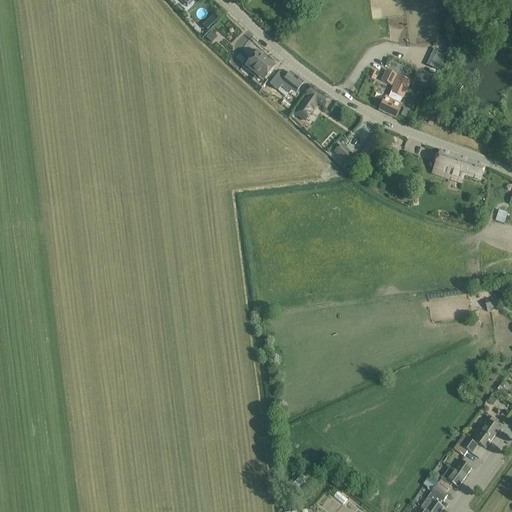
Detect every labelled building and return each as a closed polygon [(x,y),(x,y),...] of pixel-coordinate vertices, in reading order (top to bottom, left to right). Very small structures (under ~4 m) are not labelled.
[(203,22),(198,27),(204,33),(209,28),(203,22)] [(208,43),(222,37),(218,28),(204,34),(208,43)] [(434,49),(426,65),(433,68),(440,51),(434,49)] [(256,54),(249,62),(245,67),(244,65),(243,66),(255,76),(251,81),(261,89),(267,82),(264,80),(269,74),(275,66),(268,61),(266,62),(256,54)] [(379,111),(395,119),(400,110),(402,105),(399,104),(401,99),(403,99),(410,82),(398,76),(386,70),(381,81),(394,87),(389,98),(385,97),(383,102),(379,111)] [(280,86),(277,90),(285,97),(288,93),(289,94),(293,89),(296,92),(297,92),(303,84),(290,73),(283,81),(279,86),(280,86)] [(301,106),(295,115),(305,122),(311,113),(317,103),(324,108),(324,107),(330,99),(311,87),(305,95),(307,96),(301,106)] [(382,140),(376,136),(374,134),(356,160),(364,165),(382,140)] [(344,162),(341,166),(344,169),(352,160),(350,159),(354,155),(341,144),(334,152),(344,162)] [(440,152),(436,161),(432,174),(461,184),(463,177),(480,182),(482,176),(485,167),(440,152)] [(498,298),(486,301),(488,313),(491,313),(490,310),(497,308),(497,311),(500,311),(499,305),(507,304),(509,304),(511,298),(511,282),(511,281),(509,283),(508,285),(494,288),(495,294),(499,294),(502,293),(499,297),(498,298)] [(502,383),(497,390),(500,392),(505,386),(502,383)] [(492,397),(488,402),(494,406),(497,401),(492,397)] [(476,442),(478,444),(486,449),(500,429),(492,423),(494,421),(489,417),(484,423),(488,426),(476,442)] [(458,443),(463,446),(473,454),(479,445),(469,438),(468,439),(463,436),(458,443)] [(455,449),(464,456),(468,451),(458,444),(455,449)] [(455,472),(465,479),(472,469),(462,462),(455,472)] [(465,479),(455,472),(450,468),(436,488),(443,493),(446,495),(453,485),(458,489),(465,479)] [(304,484),(299,490),(303,494),(308,489),(304,484)] [(448,496),(446,495),(443,493),(436,488),(422,508),(428,511),(441,511),(444,508),(437,503),(440,499),(444,502),(448,496)] [(338,492),(334,497),(343,505),(347,500),(338,492)]
